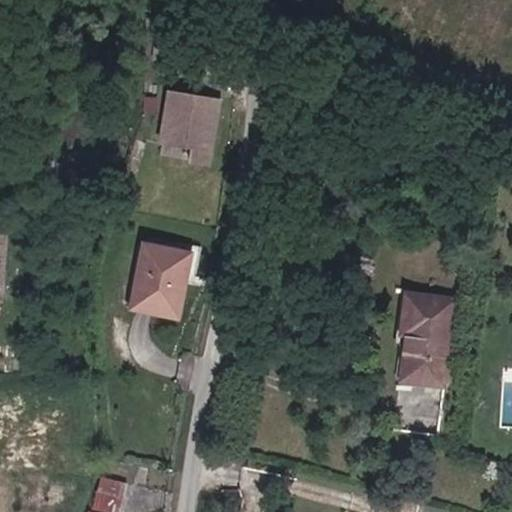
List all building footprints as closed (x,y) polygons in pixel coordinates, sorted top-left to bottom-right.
[(179,63),(182,29),(157,28),(154,61),(179,63)] [(229,59),(230,48),(200,46),(199,57),(229,59)] [(198,71),(199,57),(188,56),(187,71),(198,71)] [(169,87),(157,153),(183,158),(183,159),(213,164),(225,97),(169,87)] [(0,228),(0,318),(3,318),(10,230),(0,228)] [(180,315),(192,250),(145,241),(133,305),(180,315)] [(443,385),(458,297),(414,290),(408,329),(415,331),(407,379),(443,385)]
